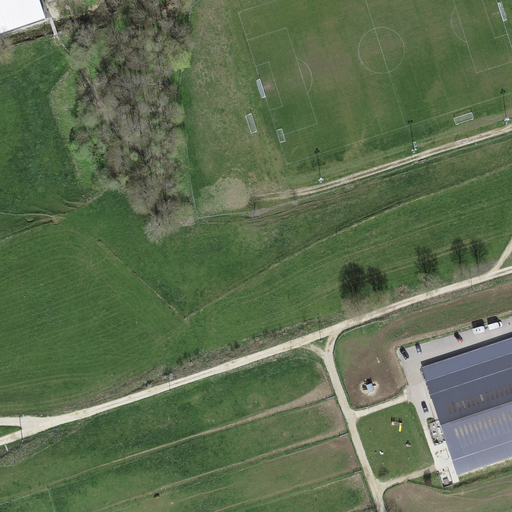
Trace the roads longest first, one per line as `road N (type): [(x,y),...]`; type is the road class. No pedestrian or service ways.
road 1 (track): [(0,421),(46,423),(110,405),(511,269)]
road 2 (track): [(349,418),(419,392),(408,360),(511,325)]
road 3 (track): [(511,126),(314,190)]
road 4 (track): [(327,357),(383,511)]
